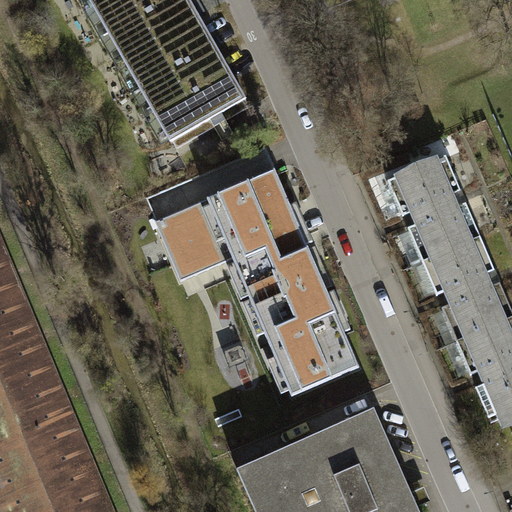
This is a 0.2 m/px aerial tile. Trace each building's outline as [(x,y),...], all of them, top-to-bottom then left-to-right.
[(89,0),(172,144),(247,102),(188,0),(89,0)] [(271,158),(149,209),(175,271),(227,249),(289,395),(358,365),(271,158)] [(462,208),(456,195),(464,192),(449,158),(441,161),(440,158),(398,177),(400,180),(393,183),(408,217),(415,214),(420,227),(413,230),(427,262),(484,237),(470,204),(462,208)] [(497,288),(491,275),(499,272),(484,237),(427,262),(442,296),(449,293),(455,306),(445,310),(460,345),(511,322),(511,302),(504,285),(497,288)] [(110,511),(0,244),(0,511),(110,511)] [(511,322),(460,345),(475,379),(485,375),(490,388),(481,392),(496,426),(505,422),(508,429),(511,426),(511,322)] [(423,511),(379,410),(243,469),(261,511),(423,511)]
